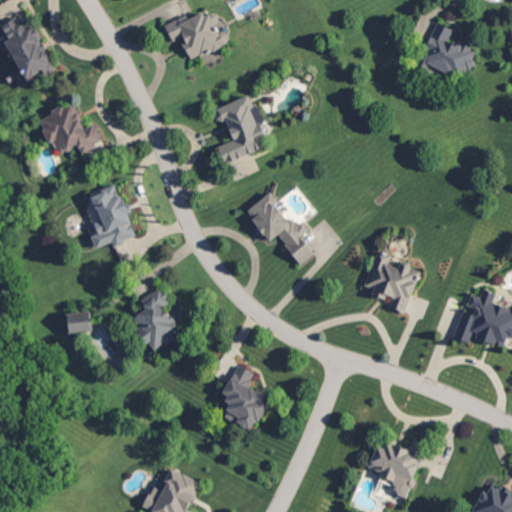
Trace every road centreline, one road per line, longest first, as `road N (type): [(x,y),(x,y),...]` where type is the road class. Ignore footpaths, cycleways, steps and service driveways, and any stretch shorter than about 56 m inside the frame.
road 1 (residential): [(86,0),(138,91),(189,223),(226,283),(313,349),(511,430)]
road 2 (residential): [(342,359),(277,511)]
